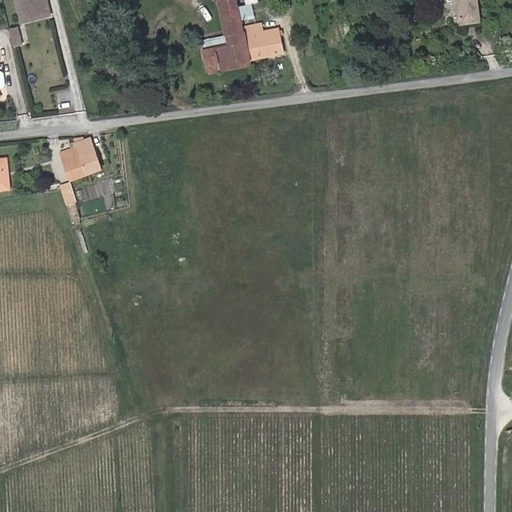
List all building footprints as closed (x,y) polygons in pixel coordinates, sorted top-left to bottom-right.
[(16,0),(20,14),(34,10),(36,19),(50,15),(47,3),(43,4),(41,0),(16,0)] [(237,8),(235,0),(221,0),(230,38),(231,44),(214,47),(215,51),(204,53),(207,67),(218,65),(219,73),(230,70),(229,66),(249,62),(242,29),(240,21),(237,8)] [(230,38),(221,0),(217,0),(226,38),(230,38)] [(479,23),(475,0),(458,0),(462,25),(479,23)] [(254,18),(251,5),(237,8),(240,21),(254,18)] [(34,10),(20,14),(22,23),(36,19),(34,10)] [(283,55),(279,30),(264,33),(262,25),(242,29),(249,62),(283,55)] [(21,45),(17,27),(9,29),(14,47),(21,45)] [(214,47),(231,44),(230,38),(226,38),(202,43),(204,53),(215,51),(214,47)] [(230,70),(251,66),(249,62),(229,66),(230,70)] [(219,73),(218,65),(207,67),(208,75),(219,73)] [(101,170),(90,139),(84,141),(83,138),(74,139),(75,142),(69,144),(71,149),(61,153),(70,181),(101,170)] [(0,190),(9,189),(6,159),(0,159),(0,190)] [(76,203),(69,182),(60,185),(67,206),(68,205),(76,203)] [(81,220),(76,203),(68,205),(73,222),(81,220)]
